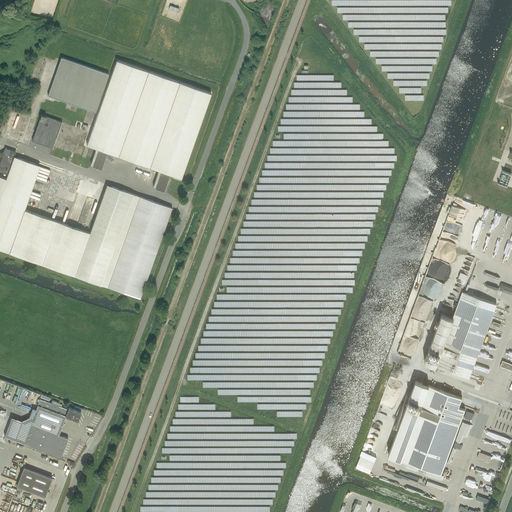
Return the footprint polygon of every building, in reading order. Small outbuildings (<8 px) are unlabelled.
[(61,57),(48,96),(96,112),(109,74),(61,57)] [(87,145),(98,149),(161,171),(170,174),(182,178),(211,93),(117,60),(87,145)] [(53,148),(62,122),(42,115),(33,140),(53,148)] [(15,157),(16,151),(5,148),(4,150),(0,153),(0,155),(2,157),(0,162),(0,171),(8,175),(7,179),(0,177),(0,176),(0,248),(75,275),(74,275),(100,285),(101,284),(141,298),(172,207),(111,186),(94,234),(21,208),(37,164),(15,157)] [(444,248),(447,238),(440,236),(436,246),(444,248)] [(442,313),(424,361),(469,377),(497,304),(462,291),(453,317),(442,313)] [(511,364),(502,360),(500,366),(511,370),(511,364)] [(458,407),(462,398),(415,381),(388,455),(441,474),(465,409),(458,407)] [(62,405),(60,404),(60,403),(53,400),(51,403),(40,399),(36,409),(33,408),(29,417),(22,421),(12,417),(5,436),(61,457),(68,438),(59,435),(66,418),(69,419),(70,418),(78,421),(81,413),(70,408),(69,410),(61,407),(62,405)] [(356,467),(371,472),(376,455),(362,450),(356,467)] [(45,497),(52,478),(24,467),(17,486),(45,497)] [(360,511),(361,506),(355,505),(356,501),(352,500),(350,511),(355,511),(356,511),(360,511)]
